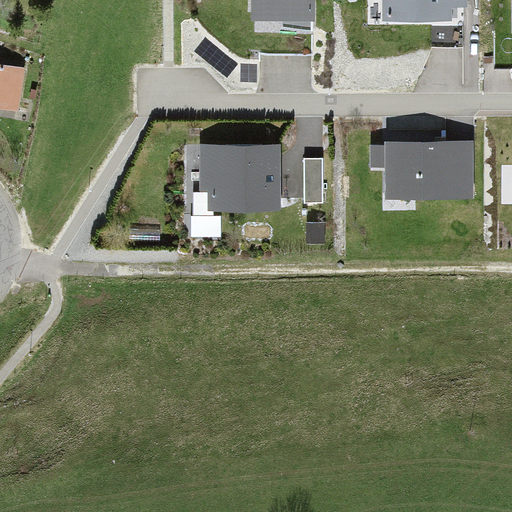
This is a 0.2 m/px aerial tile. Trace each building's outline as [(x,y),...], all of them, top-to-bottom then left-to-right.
[(315,0),(253,0),(253,16),(315,17),(315,0)] [(376,0),(377,15),(448,13),(447,0),(376,0)] [(25,71),(0,66),(0,107),(17,110),(25,71)] [(466,133),(381,133),(382,192),(467,191),(466,133)] [(282,137),(202,137),(202,200),(282,200),(282,137)] [(322,149),(303,150),(305,197),(324,197),(322,149)]
